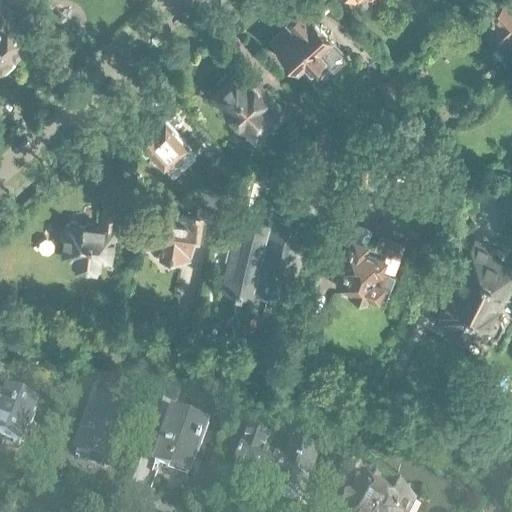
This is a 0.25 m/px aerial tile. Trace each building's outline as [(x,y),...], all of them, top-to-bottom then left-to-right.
[(350,0),(361,11),(372,0),(350,0)] [(511,0),(502,0),(485,16),(491,23),(490,24),(492,26),(491,31),(497,38),(502,37),(505,40),(506,39),(511,45),(511,0)] [(7,9),(0,1),(0,43),(12,57),(37,34),(21,16),(18,19),(8,8),(7,9)] [(346,56),(339,49),(309,16),(308,17),(298,7),(286,18),(290,22),(271,40),(296,67),(303,61),(310,69),(323,57),(322,56),(327,52),(338,64),(346,56)] [(0,67),(12,57),(0,43),(0,67)] [(263,131),(284,110),(251,76),(245,82),(234,71),(214,90),(228,104),(224,108),(237,122),(241,118),(254,131),(259,126),(263,131)] [(393,110),(407,100),(392,76),(380,84),(388,95),(384,98),(393,110)] [(165,165),(173,175),(195,156),(186,146),(188,145),(165,119),(140,141),(142,143),(140,148),(144,154),(150,152),(163,167),(165,165)] [(338,157),(345,150),(323,127),(305,145),(321,162),(332,152),(338,157)] [(236,173),(232,170),(233,169),(221,156),(212,164),(224,177),(225,176),(228,180),(236,173)] [(357,160),(352,181),(365,184),(370,164),(357,160)] [(341,171),(343,164),(334,161),(332,168),(341,171)] [(134,192),(121,177),(104,191),(117,206),(134,192)] [(511,180),(498,202),(511,210),(511,180)] [(217,210),(229,213),(234,195),(222,192),(217,210)] [(140,197),(139,208),(161,213),(157,252),(189,257),(191,242),(198,243),(202,218),(176,214),(178,197),(140,197)] [(110,258),(115,211),(104,210),(102,227),(66,223),(66,228),(61,230),(60,238),(64,240),(63,253),(73,254),(72,261),(77,262),(79,266),(89,267),(93,265),(93,263),(97,264),(98,257),(110,258)] [(136,225),(137,214),(126,213),(124,224),(136,225)] [(253,296),(255,288),(271,222),(241,215),(223,288),(253,296)] [(285,296),(302,223),(273,215),(271,222),(255,288),(285,296)] [(375,246),(366,243),(367,240),(367,234),(363,231),(358,231),(355,235),(354,239),(351,238),(350,242),(346,241),(343,249),(347,250),(335,285),(352,291),(352,296),(358,298),(363,295),(367,297),(367,295),(384,301),(393,275),(381,271),(386,256),(384,255),(386,251),(398,256),(403,243),(380,234),(375,246)] [(505,297),(509,290),(507,285),(506,284),(511,271),(511,269),(486,257),(491,247),(474,238),(451,286),(447,284),(443,293),(446,294),(435,317),(446,322),(444,326),(465,337),(467,333),(479,338),(482,331),(490,335),(496,334),(501,324),(498,318),(491,314),(499,298),(500,299),(505,297)] [(0,438),(18,447),(36,407),(7,394),(5,399),(0,397),(0,438)] [(109,466),(125,418),(92,406),(75,454),(109,466)] [(186,476),(204,428),(171,416),(154,464),(186,476)] [(273,489),(283,463),(263,456),(269,441),(245,433),(240,447),(242,448),(240,452),(238,452),(236,458),(238,459),(230,479),(235,481),(230,495),(244,500),(251,481),(273,489)] [(283,463),(273,489),(272,494),(298,503),(316,455),(290,445),(283,463)] [(409,511),(413,505),(360,477),(348,499),(346,498),(340,509),(345,511),(409,511)] [(129,486),(119,511),(142,511),(149,493),(129,486)] [(33,511),(57,511),(64,494),(43,487),(39,498),(33,511)] [(32,511),(33,511),(39,498),(31,494),(29,498),(25,500),(24,505),(32,511)]
